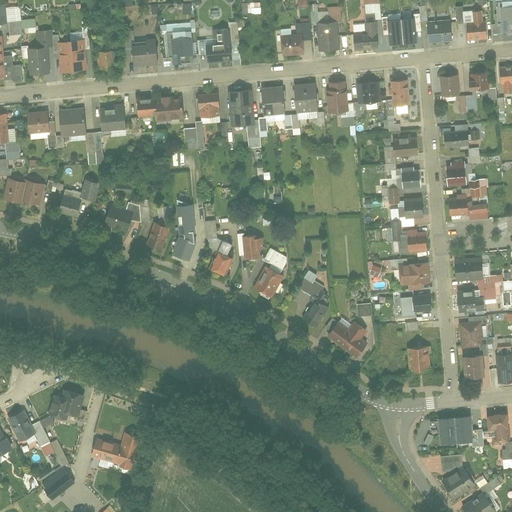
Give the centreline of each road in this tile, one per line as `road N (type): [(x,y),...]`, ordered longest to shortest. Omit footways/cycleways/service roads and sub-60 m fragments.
road 1 (tertiary): [(401,409),(248,314),(166,277),(0,229)]
road 2 (residential): [(424,59),(0,98)]
road 3 (residential): [(424,59),(438,232)]
road 4 (residential): [(438,232),(452,400)]
